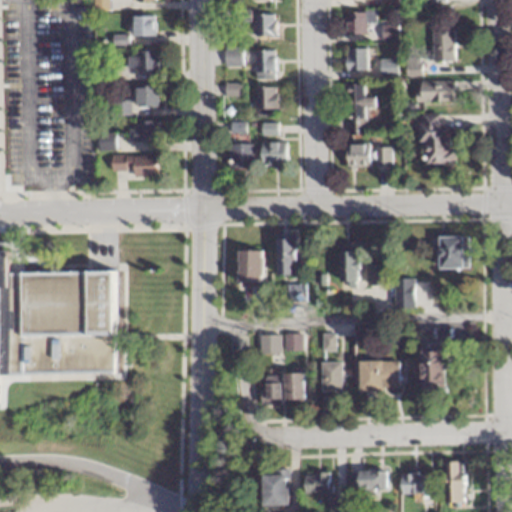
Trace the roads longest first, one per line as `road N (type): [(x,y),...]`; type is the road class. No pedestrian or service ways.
road 1 (residential): [(497,0),(501,511)]
road 2 (residential): [(511,432),(266,438),(250,423),(230,332),(199,328)]
road 3 (residential): [(200,206),(511,198)]
road 4 (residential): [(200,206),(198,511)]
road 5 (residential): [(196,0),(200,206)]
road 6 (residential): [(313,202),(309,0)]
road 7 (residential): [(0,210),(200,206)]
